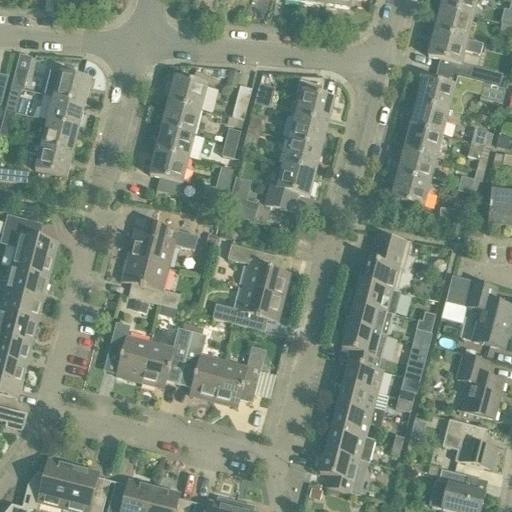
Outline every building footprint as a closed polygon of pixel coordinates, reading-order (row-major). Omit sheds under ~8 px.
[(350,0),(325,0),(324,8),(348,11),(350,0)] [(442,0),(440,10),(473,18),(477,0),(442,0)] [(440,10),(434,33),(467,42),(473,18),(440,10)] [(498,39),(510,42),(511,36),(511,27),(502,25),(498,39)] [(483,46),(467,42),(434,33),(427,58),(461,67),(464,53),(480,57),(483,46)] [(511,53),(494,49),(492,57),(511,62),(511,57),(511,53)] [(51,98),(51,99),(82,107),(88,82),(50,72),(44,97),(51,98)] [(500,78),(477,72),(474,82),(456,78),(456,79),(474,83),(497,89),(500,78)] [(15,75),(11,89),(21,92),(21,91),(23,91),(26,78),(15,75)] [(239,77),(230,75),(226,87),(235,89),(239,77)] [(421,81),(415,105),(461,117),(462,111),(459,106),(459,105),(461,96),(467,93),(471,94),(474,83),(456,79),(453,89),(421,81)] [(174,81),(167,105),(200,114),(206,89),(174,81)] [(297,94),(300,95),(294,118),(327,127),(333,102),(319,98),(322,89),(300,83),(297,94)] [(474,83),(471,94),(481,97),(480,100),(493,104),(502,106),(506,91),(497,89),(474,83)] [(274,92),(259,88),(254,107),(269,111),(274,92)] [(11,89),(5,113),(15,116),(21,92),(11,89)] [(252,92),(240,89),(232,120),(243,123),(249,100),(252,92)] [(51,99),(45,123),(76,131),(82,107),(51,99)] [(167,105),(161,129),(194,137),(200,114),(167,105)] [(415,105),(409,129),(442,138),(445,125),(458,128),(461,117),(415,105)] [(0,133),(0,138),(9,141),(15,116),(5,113),(0,133)] [(251,118),(247,132),(260,135),(263,121),(251,118)] [(287,119),(282,137),(288,142),(321,150),(327,127),(294,118),(287,119)] [(45,123),(39,147),(38,148),(69,155),(76,131),(45,123)] [(156,130),(153,140),(155,144),(157,144),(155,153),(188,161),(194,137),(161,129),(159,129),(156,130)] [(409,129),(403,154),(436,162),(442,138),(409,129)] [(228,131),(225,145),(237,148),(241,134),(228,131)] [(474,131),(471,145),(483,148),(487,135),(474,131)] [(247,132),(244,146),(256,149),(260,135),(247,132)] [(508,152),(511,140),(498,137),(495,149),(508,152)] [(288,142),(282,166),(315,174),(321,150),(288,142)] [(25,155),(36,157),(32,172),(63,180),(69,155),(38,148),(39,147),(27,144),(25,155)] [(221,159),(234,162),(237,148),(225,145),(221,159)] [(471,145),(467,159),(480,162),(483,148),(471,145)] [(155,153),(149,177),(181,186),(188,161),(155,153)] [(403,154),(397,178),(430,186),(436,162),(403,154)] [(511,158),(504,157),(504,158),(495,156),(492,169),(501,171),(502,167),(511,168),(511,158)] [(268,187),(263,206),(292,214),(297,196),(309,199),(315,174),(282,166),(276,189),(268,187)] [(221,169),(215,190),(204,189),(203,201),(228,203),(229,191),(234,173),(221,169)] [(0,183),(25,186),(26,173),(0,171),(0,183)] [(424,211),(424,209),(430,186),(397,178),(391,202),(424,211)] [(461,184),(458,193),(470,196),(474,183),(462,180),(461,184)] [(489,225),(510,227),(511,202),(511,195),(492,193),(489,225)] [(253,223),(257,207),(235,201),(230,218),(253,223)] [(463,213),(440,211),(439,222),(462,224),(463,213)] [(42,226),(7,217),(0,243),(0,245),(15,249),(10,271),(49,280),(57,246),(38,241),(42,226)] [(134,237),(133,237),(127,261),(168,271),(173,249),(193,254),(197,239),(138,224),(134,237)] [(230,242),(233,232),(221,229),(218,239),(230,242)] [(205,248),(212,249),(214,250),(217,239),(208,236),(205,248)] [(365,261),(359,284),(399,295),(399,294),(397,294),(403,272),(409,247),(376,238),(375,241),(372,251),(369,262),(365,261)] [(249,268),(243,290),(282,300),(288,276),(279,273),(282,261),(230,248),(227,262),(249,268)] [(127,261),(121,284),(132,287),(128,298),(160,306),(176,311),(177,311),(180,298),(172,295),(172,296),(162,294),(168,271),(127,261)] [(10,271),(4,293),(43,303),(49,280),(10,271)] [(451,280),(445,304),(464,309),(480,313),(472,343),(502,351),(511,312),(511,310),(492,305),(496,291),(471,285),(451,280)] [(359,284),(353,306),(394,317),(399,295),(359,284)] [(216,307),(212,322),(263,335),(267,322),(276,324),(282,300),(243,290),(237,313),(216,307)] [(4,293),(0,309),(0,315),(38,325),(43,303),(4,293)] [(148,306),(135,302),(132,313),(145,317),(148,306)] [(353,306),(347,328),(386,338),(392,317),(393,318),(394,317),(353,306)] [(0,338),(32,347),(38,325),(0,315),(0,338)] [(435,317),(425,315),(422,324),(433,327),(435,317)] [(418,323),(416,333),(430,336),(433,327),(422,324),(418,323)] [(115,379),(140,385),(150,346),(126,340),(129,329),(116,326),(108,355),(121,359),(115,379)] [(172,352),(150,346),(140,385),(163,392),(165,384),(178,387),(193,328),(183,326),(181,333),(177,332),(172,352)] [(203,331),(193,328),(178,387),(191,391),(189,398),(213,404),(223,365),(200,359),(205,339),(202,338),(203,331)] [(347,328),(341,351),(351,354),(348,365),(377,373),(382,374),(382,373),(385,362),(380,360),(386,338),(347,328)] [(0,362),(26,369),(32,347),(0,338),(0,362)] [(245,370),(223,365),(213,404),(237,410),(239,403),(251,406),(264,354),(250,350),(245,370)] [(488,365),(462,358),(456,382),(470,386),(463,414),(492,422),(503,383),(484,378),(488,365)] [(0,396),(18,401),(26,369),(0,362),(0,396)] [(348,365),(342,387),(376,396),(381,374),(348,365)] [(418,384),(422,370),(408,366),(404,380),(418,384)] [(342,387),(336,409),(383,421),(385,414),(372,410),(376,396),(342,387)] [(400,392),(398,402),(412,405),(415,396),(400,392)] [(395,412),(410,415),(412,405),(398,402),(395,412)] [(336,409),(331,431),(364,440),(368,426),(381,430),(383,421),(336,409)] [(11,413),(0,410),(0,423),(7,425),(11,413)] [(457,452),(454,463),(490,472),(495,450),(482,447),(486,432),(449,422),(443,448),(457,452)] [(331,431),(325,453),(369,465),(374,443),(364,440),(331,431)] [(395,438),(393,447),(401,449),(403,440),(395,438)] [(391,457),(398,459),(401,449),(393,447),(391,457)] [(369,465),(325,453),(319,476),(328,478),(325,490),(350,496),(360,499),(368,465),(369,465)] [(38,506),(62,511),(73,468),(48,462),(45,476),(37,474),(33,487),(27,486),(21,509),(10,506),(5,511),(26,511),(27,509),(36,511),(38,506)] [(101,511),(109,482),(96,479),(97,475),(73,468),(62,511),(63,511),(101,511)] [(435,484),(429,508),(440,511),(443,511),(479,511),(483,495),(463,490),(466,479),(440,472),(437,485),(435,484)] [(146,511),(153,489),(128,482),(127,487),(115,484),(107,511),(146,511)] [(178,495),(153,489),(146,511),(187,511),(189,503),(177,500),(178,495)] [(311,490),(308,499),(319,502),(322,493),(311,490)] [(206,508),(194,505),(192,511),(231,511),(234,505),(234,504),(216,500),(214,506),(207,504),(206,508)]
